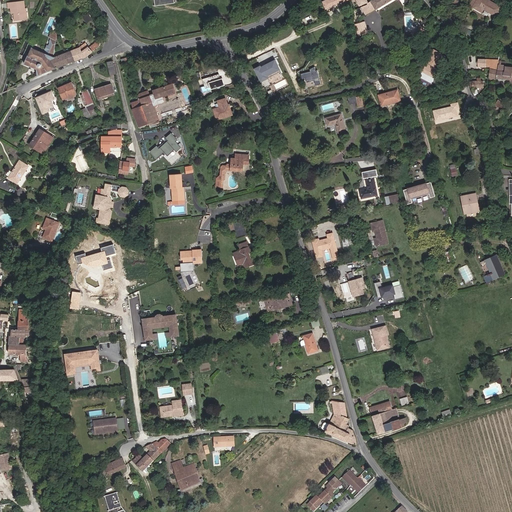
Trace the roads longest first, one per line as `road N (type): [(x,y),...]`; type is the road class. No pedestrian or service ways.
road 1 (residential): [(364,453),(263,108),(219,37)]
road 2 (residential): [(423,0),(462,55),(469,93),(494,122),(499,218),(511,245)]
road 3 (unclassified): [(364,453),(314,434),(262,429),(161,436),(119,455)]
road 4 (residential): [(111,50),(143,172),(131,214),(114,208)]
road 5 (unknown): [(130,309),(148,442)]
road 6 (unknown): [(420,180),(428,159),(420,100),(468,86)]
road 7 (unknown): [(263,108),(387,75)]
